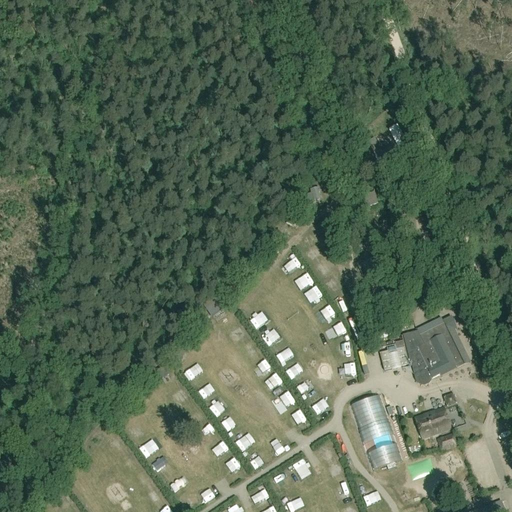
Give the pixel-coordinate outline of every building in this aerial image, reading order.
[(332,172),(334,176),(342,172),(340,168),(337,163),(329,167),(332,172)] [(320,193),(319,189),(310,191),(311,195),(312,195),(313,201),(320,200),(318,193),(320,193)] [(350,202),(355,193),(347,189),(342,197),(350,202)] [(363,198),(366,210),(377,206),(374,195),(363,198)] [(291,226),(297,216),(292,213),(288,221),(286,224),(291,226)] [(362,221),(360,214),(352,216),(354,223),(362,221)] [(266,239),(262,244),(272,252),(275,247),(266,239)] [(360,246),(366,251),(372,243),(367,239),(360,246)] [(255,251),(250,255),(259,265),(264,261),(255,251)] [(361,267),(369,283),(385,275),(377,259),(361,267)] [(244,260),(237,268),(250,281),(258,273),(244,260)] [(289,273),(298,266),(294,260),(285,266),(289,273)] [(225,280),(220,294),(236,300),(241,285),(225,280)] [(397,294),(381,293),(380,307),(396,308),(397,294)] [(224,311),(215,299),(203,307),(213,320),(224,311)] [(195,319),(190,326),(198,330),(202,324),(195,319)] [(431,380),(432,379),(463,363),(448,332),(452,331),(447,322),(419,336),(417,332),(404,335),(414,376),(414,380),(415,382),(417,384),(420,386),(423,386),(427,385),(429,384),(431,382),(431,380)] [(334,332),(336,338),(344,335),(341,330),(334,332)] [(170,343),(163,355),(168,357),(169,356),(181,362),(187,352),(170,343)] [(401,367),(408,365),(403,348),(396,350),(396,351),(388,353),(388,352),(380,354),(385,371),(392,369),(394,374),(402,371),(401,367)] [(353,364),(343,365),(345,378),(355,376),(353,364)] [(163,366),(156,371),(161,379),(168,374),(163,366)] [(295,390),(301,398),(310,392),(304,383),(295,390)] [(137,388),(133,394),(143,402),(148,395),(137,388)] [(442,398),(447,409),(458,405),(454,394),(442,398)] [(129,404),(122,412),(126,416),(133,407),(129,404)] [(451,430),(444,409),(414,419),(422,440),(451,430)] [(457,446),(454,438),(452,435),(436,440),(441,454),(458,448),(457,446)] [(326,463),(330,472),(340,468),(337,459),(326,463)] [(298,460),(288,464),(292,474),(302,470),(298,460)] [(288,479),(282,469),(269,477),(276,487),(288,479)] [(134,475),(137,483),(146,479),(143,472),(134,475)] [(334,483),(339,494),(348,490),(344,479),(334,483)] [(209,499),(216,494),(210,486),(203,491),(209,499)] [(253,501),(264,497),(260,487),(249,491),(253,501)] [(151,502),(160,497),(155,489),(146,494),(151,502)] [(362,503),(368,501),(365,492),(359,494),(362,503)] [(187,493),(181,508),(189,511),(195,496),(187,493)] [(284,511),(293,506),(288,497),(279,501),(284,511)] [(342,505),(344,511),(352,511),(356,510),(352,500),(342,505)] [(504,511),(501,502),(472,511),(504,511)]
